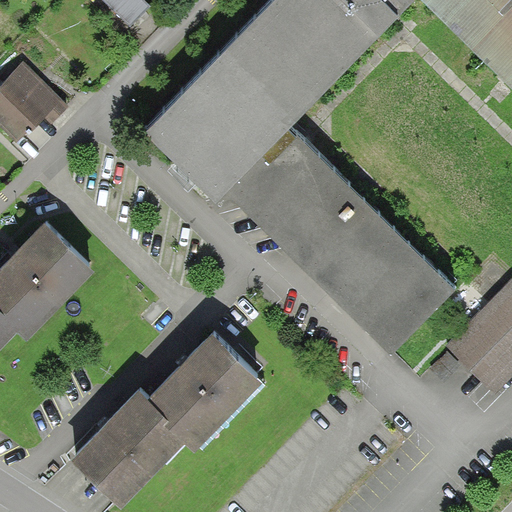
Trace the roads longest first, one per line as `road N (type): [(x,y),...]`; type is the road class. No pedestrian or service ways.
road 1 (residential): [(202,0),(0,205)]
road 2 (unknown): [(389,380),(259,511)]
